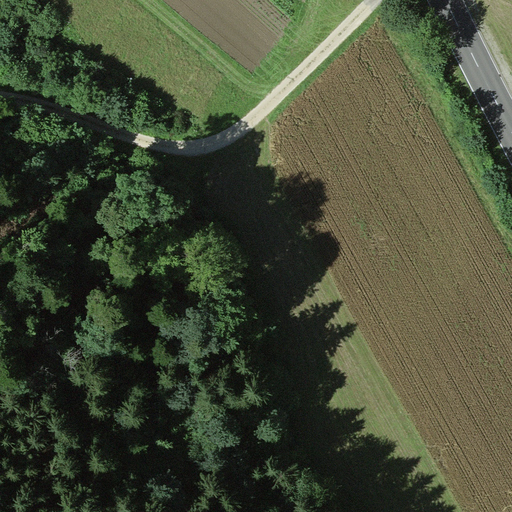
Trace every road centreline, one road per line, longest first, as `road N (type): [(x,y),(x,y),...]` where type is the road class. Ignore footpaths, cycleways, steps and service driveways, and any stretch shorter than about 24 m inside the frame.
road 1 (track): [(373,0),(293,82),(224,136),(184,150),(0,98)]
road 2 (tertiary): [(511,131),(444,0)]
